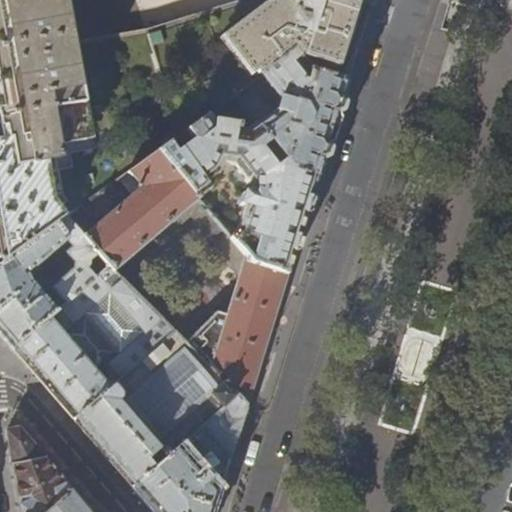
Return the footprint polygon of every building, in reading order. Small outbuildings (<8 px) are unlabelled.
[(0,0),(0,264),(66,219),(156,152),(180,135),(150,36),(71,51),(66,21),(62,0),(0,0)] [(261,0),(150,36),(180,135),(208,114),(242,90),(251,83),(260,76),(259,75),(294,50),(299,58),(309,71),(332,78),(346,83),(371,0),(261,0)] [(292,64),(299,58),(294,50),(259,75),(260,76),(251,83),(265,101),(275,105),(274,110),(255,126),(287,168),(317,177),(320,168),(342,95),(346,83),(332,78),(309,71),(307,81),(305,82),(292,64)] [(212,121),(208,114),(180,135),(156,152),(196,199),(208,189),(204,183),(214,175),(219,163),(231,165),(249,189),(248,193),(245,193),(241,196),(239,205),(244,207),(236,230),(228,237),(250,263),(287,274),(302,226),(305,215),(317,177),(287,168),(255,126),(253,123),(244,130),(237,129),(237,124),(212,121)] [(228,237),(196,199),(156,152),(66,219),(97,255),(102,262),(108,268),(113,274),(169,224),(174,229),(188,218),(238,278),(226,317),(216,315),(183,344),(236,397),(246,407),(261,359),(287,274),(250,263),(228,237)] [(89,262),(97,255),(66,219),(0,264),(0,334),(13,349),(95,279),(87,270),(89,266),(89,262)] [(103,272),(108,268),(102,262),(97,266),(103,272)] [(113,274),(108,268),(103,272),(95,279),(13,349),(39,380),(74,420),(172,333),(113,274)] [(183,344),(172,333),(74,420),(77,424),(132,488),(176,449),(236,397),(183,344)] [(176,449),(132,488),(141,498),(153,511),(213,511),(216,504),(219,496),(221,487),(222,484),(246,407),(236,397),(176,449)] [(46,511),(71,491),(51,466),(18,428),(6,431),(7,434),(17,495),(20,511),(46,511)] [(89,511),(71,491),(46,511),(89,511)]
